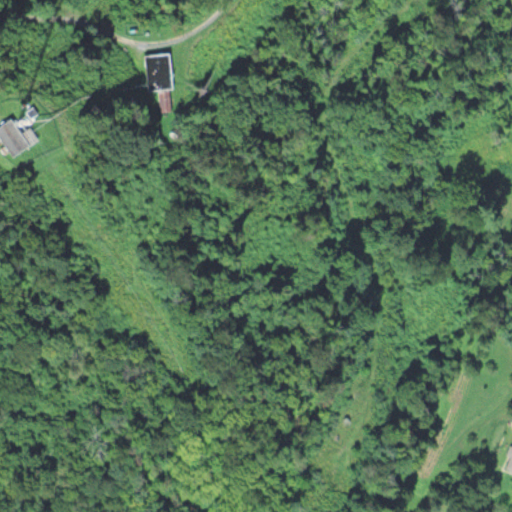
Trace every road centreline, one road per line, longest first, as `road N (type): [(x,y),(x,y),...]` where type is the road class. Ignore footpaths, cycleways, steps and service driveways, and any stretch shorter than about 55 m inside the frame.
road 1 (track): [(346,436),(380,295),(317,123),(320,94),(369,26),(402,0)]
road 2 (residential): [(0,15),(70,20),(144,41),(202,24),(220,0)]
